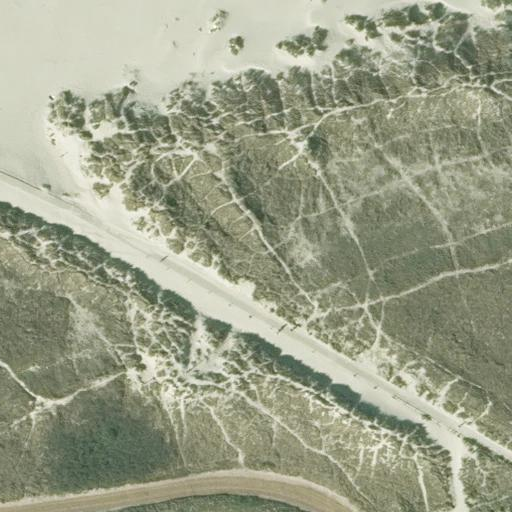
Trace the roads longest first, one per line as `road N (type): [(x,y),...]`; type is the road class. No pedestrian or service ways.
road 1 (track): [(511,459),(0,176)]
road 2 (track): [(328,511),(305,495),(247,480),(164,484),(0,511)]
